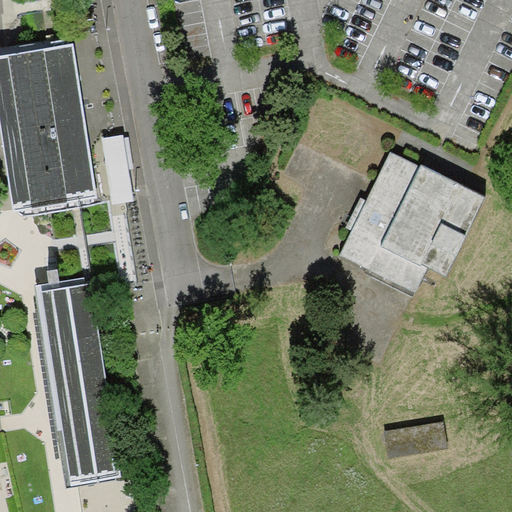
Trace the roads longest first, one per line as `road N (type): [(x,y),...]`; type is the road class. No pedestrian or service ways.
road 1 (residential): [(119,0),(179,303)]
road 2 (track): [(179,303),(168,352),(189,511)]
